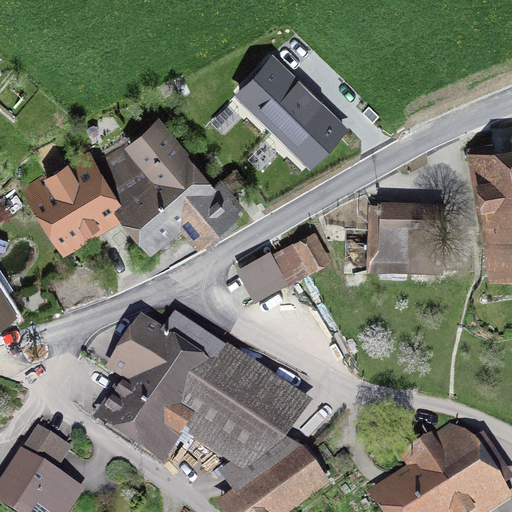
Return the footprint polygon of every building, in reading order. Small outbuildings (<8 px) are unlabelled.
[(272,49),(228,95),(310,174),(354,130),(272,49)] [(187,75),(174,83),(179,91),(192,84),(187,75)] [(229,194),(161,114),(128,138),(95,163),(111,187),(89,201),(97,213),(122,202),(161,257),(189,242),(202,259),(243,230),(221,200),(229,194)] [(111,187),(95,163),(88,151),(27,189),(58,238),(97,213),(89,201),(111,187)] [(511,154),(476,161),(498,275),(511,272),(511,154)] [(447,207),(375,205),(373,277),(445,278),(447,207)] [(314,238),(301,245),(311,265),(324,259),(314,238)] [(294,246),(274,256),(289,282),(308,272),(294,246)] [(0,327),(15,319),(0,292),(0,327)] [(166,474),(191,437),(261,484),(314,405),(168,307),(154,327),(132,312),(87,379),(102,389),(83,418),(166,474)] [(511,500),(464,430),(363,497),(373,511),(495,511),(511,501),(511,500)] [(72,454),(40,435),(0,500),(0,511),(1,511),(75,511),(85,497),(56,480),(72,454)] [(301,511),(332,487),(305,454),(233,511),(301,511)]
